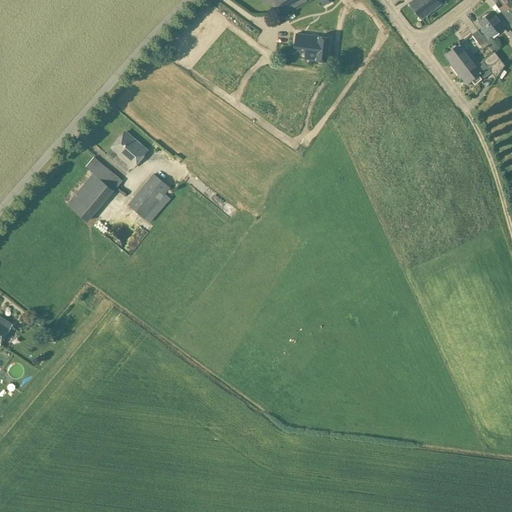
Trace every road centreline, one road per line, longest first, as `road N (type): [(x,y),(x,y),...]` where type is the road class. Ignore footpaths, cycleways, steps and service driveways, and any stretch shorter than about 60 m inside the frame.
road 1 (unclassified): [(0,210),(189,0)]
road 2 (track): [(467,112),(511,230)]
